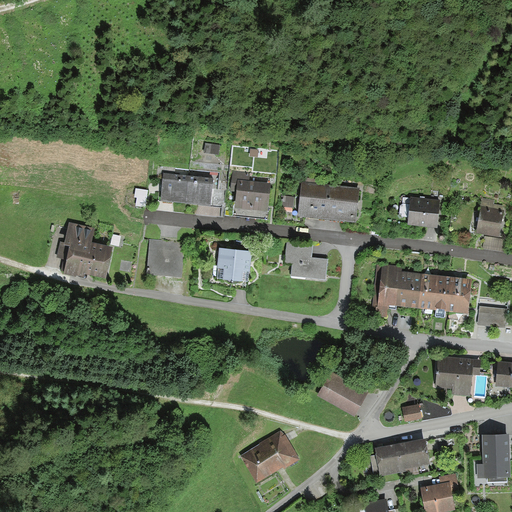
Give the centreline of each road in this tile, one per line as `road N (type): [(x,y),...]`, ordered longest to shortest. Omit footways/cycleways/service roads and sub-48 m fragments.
road 1 (track): [(353,440),(258,411),(0,372)]
road 2 (residential): [(99,285),(340,326)]
road 3 (residential): [(151,217),(348,239)]
road 4 (residential): [(348,239),(511,259)]
road 5 (residential): [(364,427),(387,435),(511,406)]
road 6 (residential): [(364,427),(269,511)]
